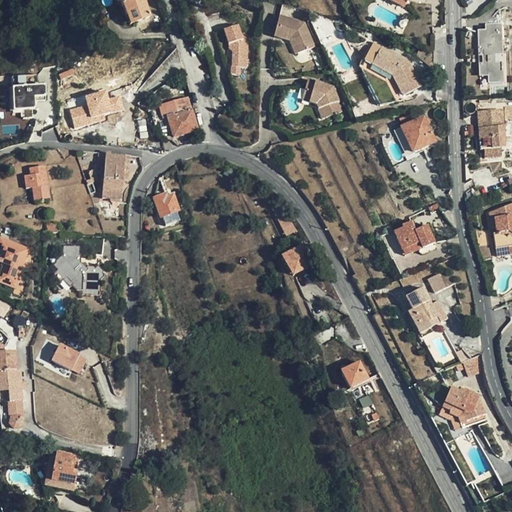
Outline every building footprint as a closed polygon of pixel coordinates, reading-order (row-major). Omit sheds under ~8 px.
[(147,17),(141,0),(118,0),(126,23),(147,17)] [(294,57),(314,50),(305,23),(292,20),(295,7),(282,4),(279,16),(276,27),(284,29),(281,40),(289,42),(294,38),(295,43),(290,45),(294,57)] [(231,52),(232,67),(239,67),(247,68),(248,42),(246,37),(242,39),(240,34),(237,25),(223,30),(228,45),(229,49),(230,49),(230,50),(231,50),(231,51),(231,52)] [(501,84),(501,26),(486,27),(486,32),(479,32),(479,55),(484,55),(485,64),(479,65),(479,76),(488,76),(488,85),(501,84)] [(284,29),(276,27),(274,38),(281,40),(284,29)] [(364,56),(370,45),(367,43),(357,46),(364,56)] [(422,87),(410,65),(405,68),(402,63),(405,60),(382,47),(380,51),(373,47),(370,53),(376,57),(374,61),(389,70),(387,74),(392,76),(403,97),(422,87)] [(434,52),(422,48),(418,57),(432,68),(434,52)] [(372,65),(387,74),(389,70),(374,61),(372,65)] [(60,79),(72,74),(69,69),(57,75),(60,79)] [(37,85),(36,75),(11,77),(12,87),(37,85)] [(310,83),(307,94),(314,96),(310,107),(319,109),(326,107),(331,122),(346,118),(337,93),(310,83)] [(52,94),(0,105),(0,115),(4,135),(58,123),(52,94)] [(314,96),(307,94),(303,104),(310,107),(314,96)] [(188,98),(165,105),(169,120),(174,137),(198,130),(188,98)] [(101,109),(92,101),(80,112),(77,109),(66,119),(70,123),(72,121),(81,129),(101,109)] [(169,120),(165,105),(157,107),(161,122),(169,120)] [(324,124),(331,122),(326,107),(319,109),(324,124)] [(480,150),(484,150),(501,150),(504,149),(502,111),(478,111),(480,150)] [(435,142),(424,117),(416,121),(413,114),(401,120),(404,126),(401,128),(412,153),(435,142)] [(382,123),(374,124),(376,131),(385,129),(382,123)] [(501,150),(484,150),(484,159),(501,158),(501,150)] [(121,199),(125,155),(101,152),(100,162),(105,162),(102,198),(121,199)] [(90,177),(85,179),(87,184),(92,182),(98,180),(96,175),(100,173),(96,163),(91,165),(93,168),(88,170),(90,177)] [(45,166),(33,168),(34,175),(30,176),(24,177),(26,188),(32,187),(34,200),(37,200),(37,203),(47,201),(47,198),(50,198),(45,166)] [(179,220),(176,211),(178,211),(172,195),(166,197),(165,195),(153,199),(159,217),(162,216),(165,225),(179,220)] [(498,250),(511,246),(511,200),(489,211),(492,227),(497,226),(498,233),(496,234),(498,250)] [(286,224),(290,230),(293,229),(297,234),(301,231),(293,219),(291,220),(278,204),(269,210),(281,227),(286,224)] [(428,209),(430,214),(440,209),(437,204),(428,209)] [(407,256),(436,244),(428,224),(416,229),(412,221),(403,225),(404,227),(396,231),(407,256)] [(48,224),(47,232),(60,233),(60,225),(48,224)] [(0,255),(1,256),(6,258),(4,264),(0,275),(0,277),(17,283),(29,249),(0,238),(0,255)] [(57,269),(54,271),(63,280),(66,276),(73,283),(71,285),(76,290),(79,287),(83,291),(93,292),(93,289),(102,291),(103,274),(106,271),(99,265),(95,269),(90,270),(83,262),(79,262),(80,246),(63,245),(62,256),(53,265),(57,269)] [(282,256),(282,257),(293,274),(300,270),(311,263),(300,245),(282,256)] [(63,280),(54,271),(52,273),(60,282),(63,280)] [(430,278),(437,292),(448,287),(441,273),(430,278)] [(66,276),(63,280),(69,286),(71,285),(73,283),(66,276)] [(0,282),(15,288),(17,283),(0,277),(0,282)] [(420,321),(421,323),(446,312),(440,301),(433,304),(425,288),(407,296),(414,309),(420,321)] [(0,314),(6,316),(9,304),(0,301),(0,314)] [(414,309),(410,311),(416,323),(420,321),(414,309)] [(446,312),(421,323),(423,326),(438,318),(442,324),(449,320),(446,312)] [(88,345),(93,336),(83,330),(78,338),(88,345)] [(39,358),(81,374),(88,356),(46,339),(39,358)] [(13,351),(0,352),(0,392),(7,392),(9,417),(7,418),(6,425),(13,429),(20,428),(22,422),(20,416),(23,416),(21,400),(22,400),(21,389),(20,382),(20,374),(16,375),(16,369),(15,369),(13,351)] [(367,378),(359,362),(341,372),(349,387),(367,378)] [(464,391),(473,395),(475,389),(466,385),(464,391)] [(479,396),(473,395),(464,391),(458,389),(458,391),(450,388),(443,407),(451,410),(452,407),(463,411),(468,423),(487,415),(479,396)] [(462,425),(468,423),(463,411),(452,407),(451,410),(450,413),(458,416),(462,425)] [(56,454),(55,459),(52,480),(51,481),(74,485),(76,476),(72,475),(75,458),(56,454)] [(52,480),(55,459),(49,458),(45,479),(52,480)] [(161,498),(158,478),(153,479),(155,499),(161,498)]
